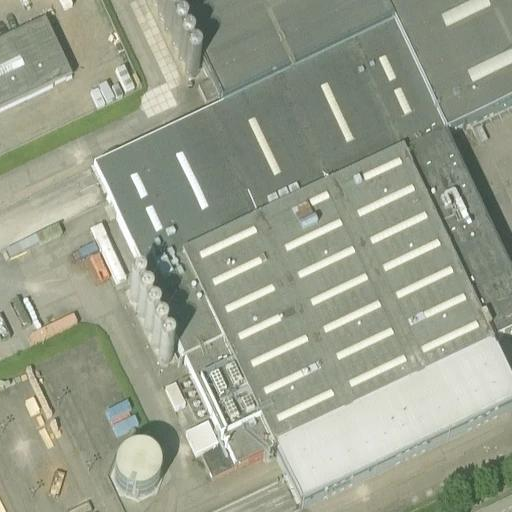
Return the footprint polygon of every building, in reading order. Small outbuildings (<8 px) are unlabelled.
[(511,0),(169,0),(210,85),(197,90),(206,108),(218,102),(222,111),(165,137),(160,126),(103,154),(107,165),(93,172),(190,380),(177,386),(196,426),(209,419),(223,450),(201,461),(211,483),(234,472),(234,473),(273,455),(284,480),(299,511),(300,511),(511,411),(511,395),(489,348),(511,336),(511,281),(445,140),(511,107),(511,0)] [(165,8),(164,8),(162,8),(161,8),(160,9),(159,10),(158,11),(158,12),(157,13),(157,14),(157,16),(158,17),(158,18),(159,19),(160,20),(161,20),(162,21),(164,21),(165,21),(166,20),(167,20),(168,19),(169,18),(170,17),(170,15),(170,14),(170,13),(170,12),(169,11),(168,10),(167,9),(166,8),(165,8)] [(0,113),(71,80),(44,23),(0,43),(0,113)] [(171,42),(171,43),(171,44),(171,46),(172,47),(173,48),(174,49),(175,49),(176,50),(178,50),(179,50),(180,49),(181,49),(182,48),(183,47),(184,46),(184,44),(184,43),(184,42),(184,41),(183,39),(182,38),(181,38),(180,37),(179,37),(177,36),(176,37),(175,37),(174,38),(173,38),(172,39),(171,41),(171,42)] [(191,58),(191,57),(191,55),(191,54),(190,53),(189,52),(188,51),(187,50),(185,50),(184,50),(183,50),(182,50),(180,51),(179,52),(178,53),(178,54),(177,55),(177,57),(177,58),(178,59),(178,61),(179,62),(180,62),(181,63),(183,63),(184,64),(185,64),(187,63),(188,63),(189,62),(190,61),(191,59),(191,58)] [(154,457),(114,472),(129,511),(138,511),(171,500),(154,457)]
